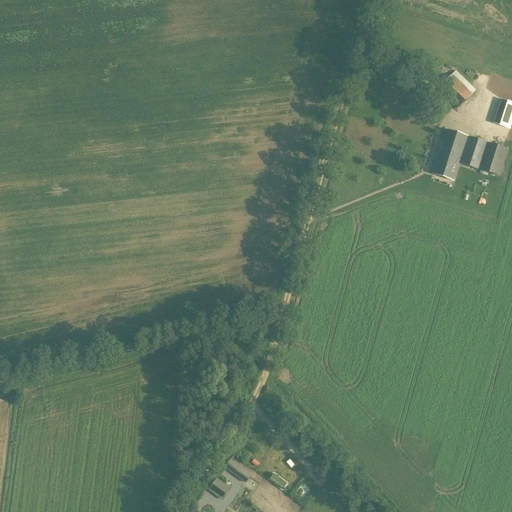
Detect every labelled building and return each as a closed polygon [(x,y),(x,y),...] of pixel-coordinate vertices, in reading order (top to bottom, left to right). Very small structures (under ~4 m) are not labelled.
[(483,42),(487,43),(498,0),(490,0),(479,45),(482,46),(483,42)] [(457,110),(476,91),(456,72),(437,91),(457,110)] [(499,177),(507,150),(446,131),(432,174),(454,181),(459,164),(499,177)] [(229,462),(225,468),(246,483),(250,478),(229,462)] [(273,475),(269,480),(282,490),(286,484),(273,475)] [(222,501),(231,489),(217,479),(208,491),(222,501)]
